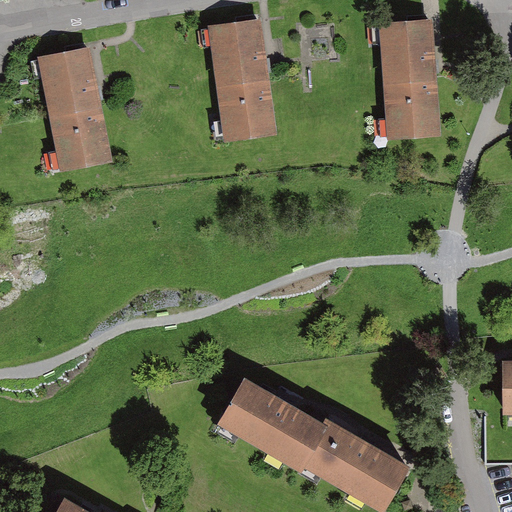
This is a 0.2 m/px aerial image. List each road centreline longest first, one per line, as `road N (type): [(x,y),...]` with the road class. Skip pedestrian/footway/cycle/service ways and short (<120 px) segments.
road 1 (motorway): [(0,415),(236,339),(511,282)]
road 2 (motorway): [(511,231),(226,285),(0,356)]
road 3 (residential): [(205,0),(0,33)]
